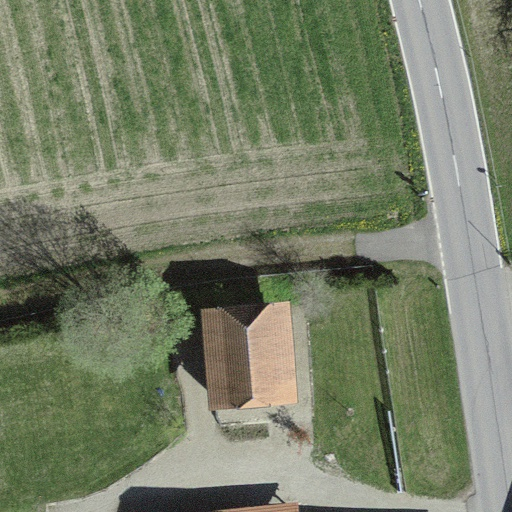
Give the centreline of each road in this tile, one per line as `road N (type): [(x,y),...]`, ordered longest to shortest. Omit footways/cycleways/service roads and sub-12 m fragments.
road 1 (tertiary): [(420,0),(482,317),(508,511)]
road 2 (track): [(0,303),(152,270),(467,237)]
